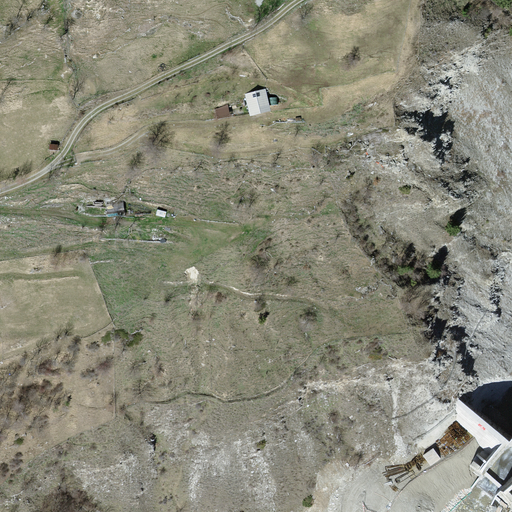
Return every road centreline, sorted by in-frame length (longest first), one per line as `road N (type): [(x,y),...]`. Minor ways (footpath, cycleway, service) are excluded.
road 1 (track): [(0,197),(55,169),(86,120),(104,107),(245,41),(298,0)]
road 2 (track): [(55,169),(127,149),(151,131),(266,123)]
